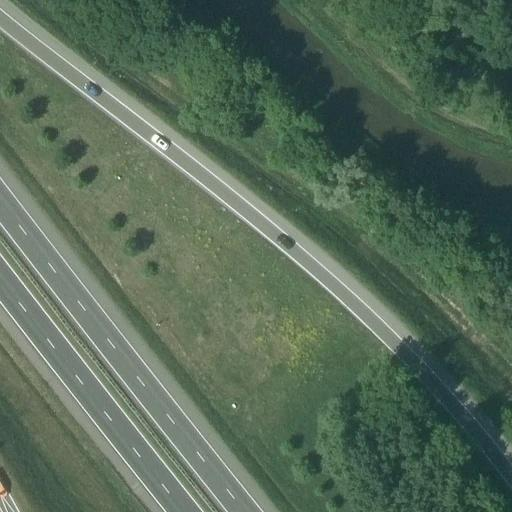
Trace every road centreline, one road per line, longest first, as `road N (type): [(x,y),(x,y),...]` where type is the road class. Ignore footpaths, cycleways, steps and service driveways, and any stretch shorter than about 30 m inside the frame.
road 1 (motorway): [(511,485),(352,302),(0,24)]
road 2 (motorway): [(251,511),(0,195)]
road 3 (motorway): [(0,292),(170,511)]
